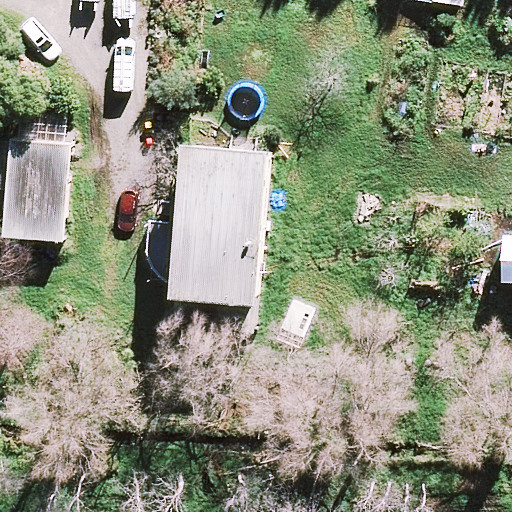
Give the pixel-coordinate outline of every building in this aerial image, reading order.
[(190,11),(162,8),(158,51),(185,54),(190,11)] [(276,131),(192,126),(180,323),(264,328),(276,131)] [(74,135),(16,131),(9,228),(68,232),(74,135)] [(65,258),(24,255),(22,285),(63,288),(65,258)] [(163,280),(123,277),(121,305),(161,308),(163,280)]
